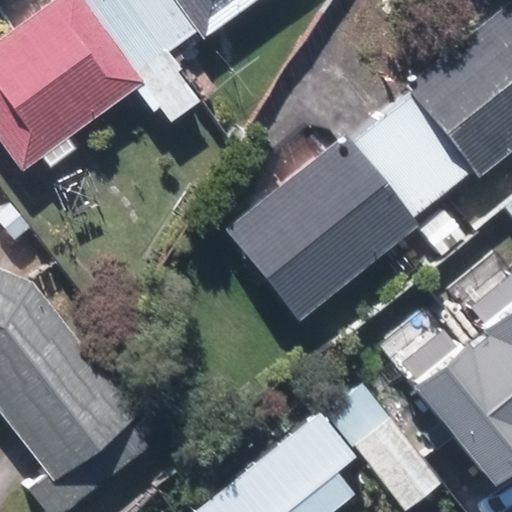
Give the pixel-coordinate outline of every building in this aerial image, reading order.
[(78,0),(32,0),(0,23),(0,126),(19,153),(130,70),(78,0)] [(174,0),(192,27),(229,0),(174,0)] [(511,0),(497,0),(403,76),(472,166),(511,133),(511,0)] [(339,134),(227,225),(295,309),(407,219),(339,134)] [(411,224),(433,250),(457,231),(435,204),(411,224)] [(16,481),(39,511),(47,511),(140,439),(129,425),(149,409),(141,399),(148,393),(110,344),(89,361),(19,274),(0,265),(0,420),(36,465),(16,481)] [(511,277),(400,366),(497,488),(511,476),(511,277)] [(321,403),(395,505),(428,481),(355,380),(321,403)] [(321,412),(196,511),(290,511),(358,458),(321,412)]
